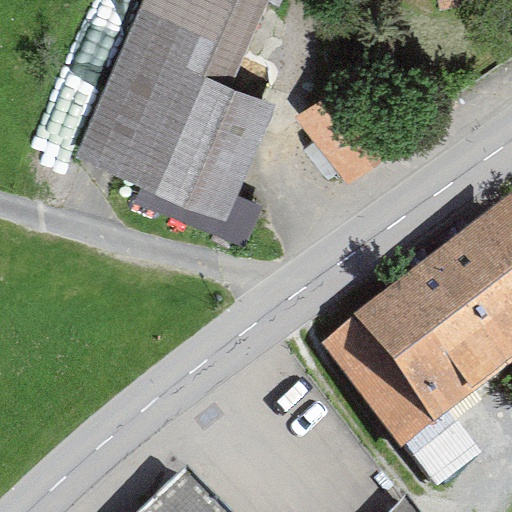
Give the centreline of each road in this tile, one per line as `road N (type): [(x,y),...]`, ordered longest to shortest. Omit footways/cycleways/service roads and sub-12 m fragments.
road 1 (secondary): [(28,511),(214,352),(511,140)]
road 2 (track): [(306,286),(0,210)]
